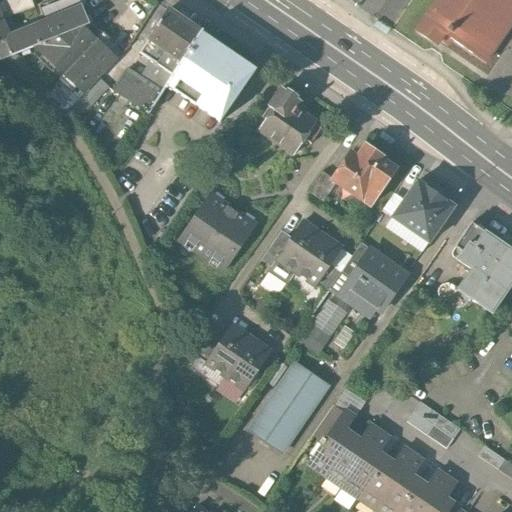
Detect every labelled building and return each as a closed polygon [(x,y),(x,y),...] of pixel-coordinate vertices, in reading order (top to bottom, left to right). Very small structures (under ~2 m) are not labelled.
[(511,0),(434,0),(411,35),(432,50),(436,52),(444,40),(486,69),(511,30),(511,0)] [(82,8),(44,23),(51,42),(80,30),(89,27),(82,8)] [(182,64),(200,37),(202,33),(168,11),(148,41),(166,53),(182,64)] [(33,49),(51,42),(44,23),(8,38),(5,43),(10,58),(33,49)] [(96,44),(80,30),(51,42),(33,49),(64,77),(96,44)] [(219,125),(254,73),(200,37),(182,64),(165,89),(219,125)] [(81,97),(116,61),(96,44),(64,77),(62,80),(81,97)] [(148,116),(165,89),(182,64),(166,53),(157,66),(151,62),(140,78),(128,69),(112,92),(148,116)] [(300,102),(282,90),(269,109),(275,113),(261,133),(295,156),(307,139),(285,124),(300,102)] [(336,185),(371,209),(398,169),(367,148),(359,159),(352,154),(332,182),(336,185)] [(240,159),(225,149),(205,179),(221,189),(240,159)] [(323,204),(336,185),(332,182),(321,174),(308,193),(323,204)] [(434,189),(429,191),(418,183),(392,219),(402,226),(429,246),(455,209),(442,199),(441,194),(434,189)] [(222,270),(252,225),(208,195),(178,241),(222,270)] [(385,250),(402,226),(392,219),(390,218),(373,242),(385,250)] [(277,259),(296,272),(319,237),(300,224),(290,239),(277,259)] [(455,296),(489,319),(511,286),(511,255),(471,226),(454,250),(462,256),(455,265),(469,275),(455,296)] [(269,270),(277,259),(290,239),(281,233),(260,263),(269,270)] [(338,250),(319,237),(296,272),(315,285),(338,250)] [(350,259),(338,250),(315,285),(327,293),(350,259)] [(336,300),(369,322),(374,314),(380,318),(406,279),(368,253),(336,300)] [(269,308),(259,302),(252,312),(262,319),(269,308)] [(284,361),(295,368),(303,374),(314,357),(317,359),(330,340),(327,338),(341,317),(329,308),(321,319),(316,316),(284,361)] [(220,342),(200,328),(186,349),(206,362),(220,342)] [(204,366),(223,379),(248,342),(229,329),(220,342),(206,362),(204,366)] [(354,336),(344,329),(333,345),(343,352),(354,336)] [(267,355),(248,342),(223,379),(243,392),(267,355)] [(281,453),(325,389),(303,374),(295,368),(250,432),(281,453)] [(420,404),(407,423),(446,450),(459,430),(420,404)] [(306,467),(323,478),(348,440),(340,435),(352,418),(343,412),(306,467)] [(323,478),(339,489),(376,435),(368,430),(357,446),(348,440),(323,478)] [(339,489),(356,501),(382,463),(374,457),(385,441),(376,435),(339,489)] [(511,467),(485,449),(478,459),(511,481),(511,467)] [(356,501),(372,511),(409,458),(401,452),(391,468),(382,463),(356,501)] [(372,511),(397,511),(416,485),(408,479),(418,464),(409,458),(372,511)] [(397,511),(420,511),(442,480),(434,475),(424,490),(416,485),(397,511)] [(420,511),(446,511),(450,507),(441,501),(451,486),(442,480),(420,511)]
